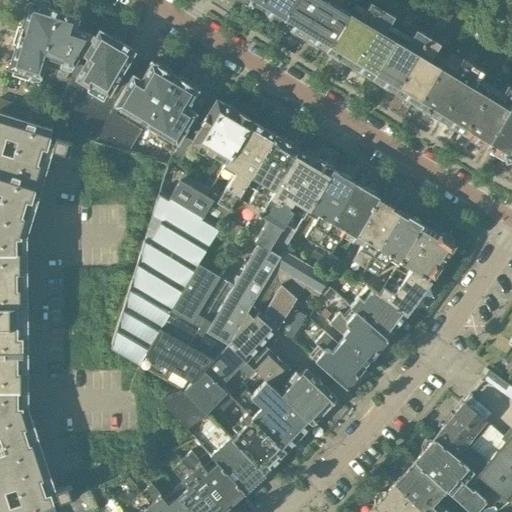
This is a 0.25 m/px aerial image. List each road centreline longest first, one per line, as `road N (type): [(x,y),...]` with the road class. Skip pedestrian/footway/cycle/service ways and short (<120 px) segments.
road 1 (residential): [(151,0),(511,216)]
road 2 (residential): [(281,511),(418,368),(511,240)]
